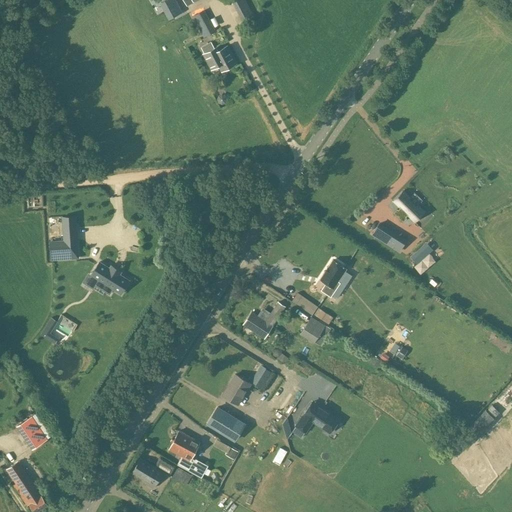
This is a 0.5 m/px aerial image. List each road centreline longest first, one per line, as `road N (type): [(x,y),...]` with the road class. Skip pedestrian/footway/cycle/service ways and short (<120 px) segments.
road 1 (secondary): [(99,481),(410,0)]
road 2 (track): [(292,174),(256,167),(0,187)]
